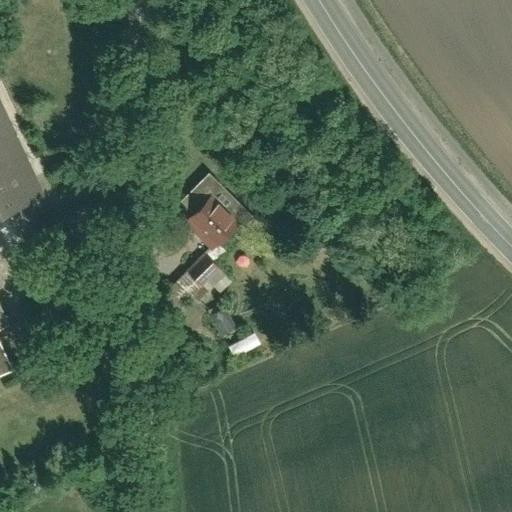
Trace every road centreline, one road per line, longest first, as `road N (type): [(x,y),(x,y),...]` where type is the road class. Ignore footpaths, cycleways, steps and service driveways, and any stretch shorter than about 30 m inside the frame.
road 1 (track): [(158,511),(128,0)]
road 2 (tertiary): [(323,0),(394,111),(511,245)]
